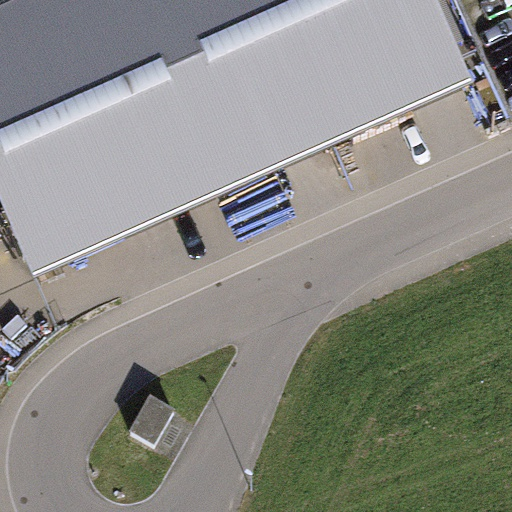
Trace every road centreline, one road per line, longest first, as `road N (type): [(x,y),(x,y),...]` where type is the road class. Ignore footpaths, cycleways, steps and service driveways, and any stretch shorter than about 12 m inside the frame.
road 1 (residential): [(299,285),(204,511)]
road 2 (residential): [(299,285),(511,190)]
road 3 (residential): [(63,511),(42,485),(46,437),(76,389),(152,350)]
road 4 (residential): [(152,350),(299,285)]
